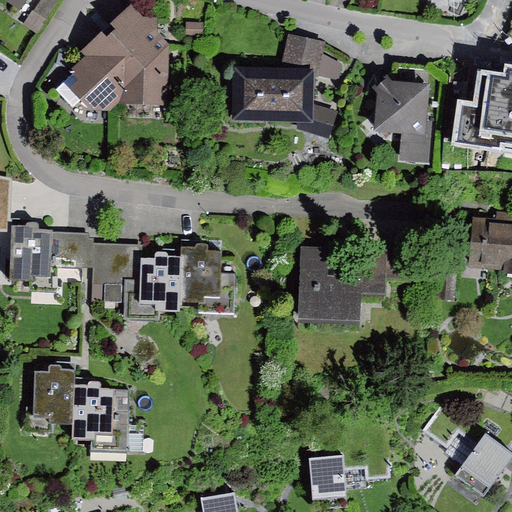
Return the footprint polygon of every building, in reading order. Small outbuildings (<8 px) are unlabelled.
[(0,0),(0,6),(18,19),(31,0),(0,0)] [(42,0),(25,28),(38,36),(61,0),(42,0)] [(144,21),(132,9),(110,32),(115,37),(111,41),(129,60),(117,72),(116,109),(167,111),(169,49),(158,36),(157,21),(144,21)] [(281,74),(235,73),(233,125),(297,127),(296,132),(329,142),(337,115),(314,108),(316,79),(340,82),(343,68),(324,57),(326,45),(289,37),(281,74)] [(129,60),(111,41),(107,46),(102,40),(84,57),(88,62),(57,92),(74,110),(81,103),(92,115),(111,115),(116,109),(117,72),(129,60)] [(506,77),(482,74),(477,109),(460,107),(455,141),(511,148),(511,69),(507,69),(506,77)] [(372,91),(378,98),(377,113),(365,124),(384,144),(392,137),(401,138),(399,165),(430,168),(434,123),(429,122),(433,89),(393,85),(387,80),(372,91)] [(10,179),(0,176),(0,230),(7,231),(10,179)] [(511,221),(471,220),(468,274),(511,276),(511,221)] [(26,230),(14,229),(12,285),(32,286),(33,277),(51,278),(51,269),(52,234),(38,233),(38,227),(36,225),(28,225),(27,226),(26,230)] [(86,235),(52,234),(51,269),(85,270),(85,269),(86,235)] [(90,235),(86,235),(85,269),(94,269),(94,246),(94,240),(90,240),(90,235)] [(141,283),(142,262),(142,247),(94,246),(94,269),(93,285),(126,286),(126,283),(141,283)] [(235,315),(236,275),(221,275),(222,256),(208,255),(208,250),(206,247),(196,246),(195,249),(182,249),(182,260),(181,308),(198,308),(197,314),(235,315)] [(389,256),(298,250),(293,323),(360,327),(362,298),(392,300),(393,287),(436,290),(435,303),(457,304),(461,254),(389,250),(389,256)] [(142,262),(141,283),(126,283),(126,286),(125,323),(158,324),(158,316),(180,317),(181,308),(182,260),(169,260),(169,257),(167,255),(156,255),(155,257),(155,262),(142,262)] [(122,287),(106,287),(105,304),(122,304),(122,287)] [(49,376),(34,376),(33,426),(74,428),(75,391),(75,374),(62,374),(62,371),(61,370),(50,369),(49,372),(49,376)] [(88,391),(75,391),(74,428),(74,444),(91,444),(91,455),(129,456),(129,394),(101,393),(101,389),(99,386),(91,386),(88,388),(88,391)] [(511,463),(511,461),(483,440),(453,481),(484,503),(511,463)] [(343,463),(308,467),(313,511),(347,511),(349,511),(343,463)] [(237,511),(236,501),(203,506),(203,511),(237,511)]
